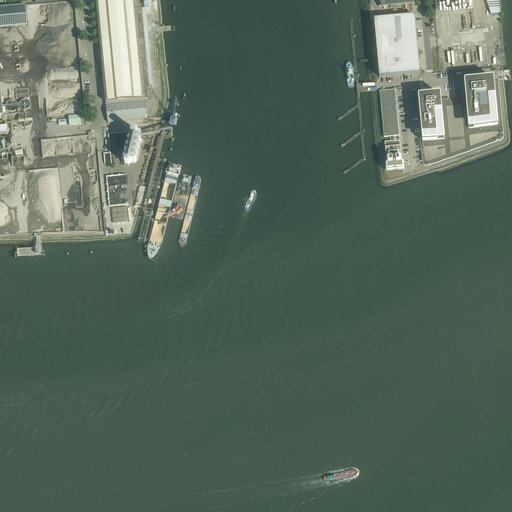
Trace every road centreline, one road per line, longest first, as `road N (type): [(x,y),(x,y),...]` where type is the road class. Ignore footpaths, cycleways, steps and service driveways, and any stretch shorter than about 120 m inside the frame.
road 1 (unclassified): [(381,86),(430,83),(423,0)]
road 2 (unclassified): [(99,126),(85,0)]
